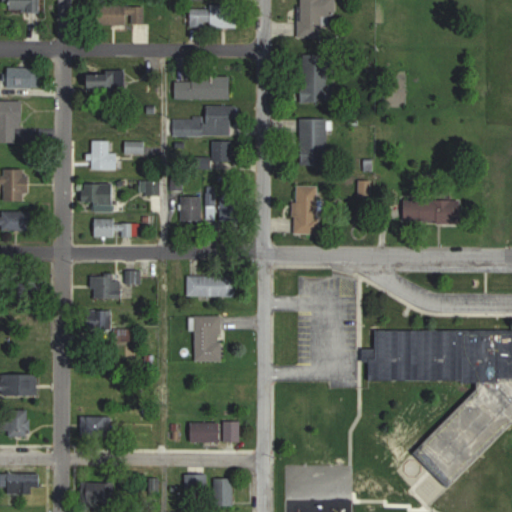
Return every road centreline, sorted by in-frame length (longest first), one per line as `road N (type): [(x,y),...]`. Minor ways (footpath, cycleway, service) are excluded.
road 1 (residential): [(59,511),(66,0)]
road 2 (residential): [(511,252),(0,251)]
road 3 (residential): [(263,511),(264,0)]
road 4 (residential): [(264,47),(0,45)]
road 5 (residential): [(264,459),(0,458)]
